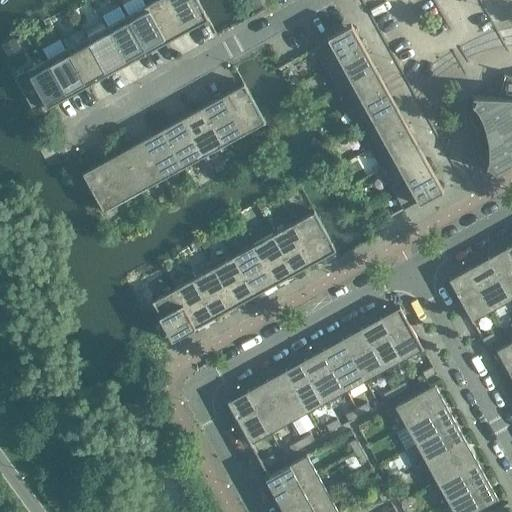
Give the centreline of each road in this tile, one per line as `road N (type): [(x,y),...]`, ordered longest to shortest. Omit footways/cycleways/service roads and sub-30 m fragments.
road 1 (residential): [(411,268),(207,386),(204,415),(257,511)]
road 2 (residential): [(69,137),(319,0)]
road 3 (residential): [(411,268),(511,450)]
